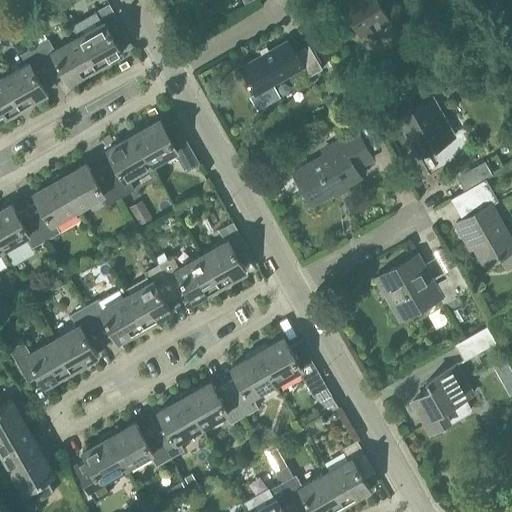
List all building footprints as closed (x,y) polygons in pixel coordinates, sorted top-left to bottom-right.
[(402,40),(378,0),(339,0),(372,57),(402,40)] [(72,25),(78,36),(96,68),(122,53),(116,43),(128,36),(109,3),(72,25)] [(69,83),(96,68),(78,36),(54,50),(48,38),(47,39),(44,33),(31,41),(34,46),(53,79),(63,73),(69,83)] [(239,67),(253,94),(249,96),(257,110),(280,97),(273,85),(303,68),(308,77),(322,69),(308,45),(295,52),(288,40),(239,67)] [(26,64),(3,77),(21,108),(47,93),(42,85),(53,79),(34,46),(20,54),(26,64)] [(0,119),(21,108),(3,77),(0,78),(0,119)] [(359,99),(351,85),(322,102),(330,115),(359,99)] [(418,157),(455,136),(433,97),(396,118),(418,157)] [(155,108),(147,112),(152,120),(159,116),(155,108)] [(356,118),(362,129),(374,123),(368,111),(356,118)] [(174,152),(180,163),(195,155),(176,122),(175,120),(164,126),(159,119),(134,133),(152,165),(174,152)] [(292,173),(311,205),(312,207),(333,194),(336,198),(349,190),(347,187),(361,178),(356,168),(373,159),(357,130),(322,150),(324,155),(292,173)] [(102,164),(121,197),(134,189),(128,178),(152,165),(134,133),(106,149),(112,159),(102,164)] [(113,141),(109,134),(102,139),(106,145),(113,141)] [(481,181),(485,178),(492,175),(484,161),(473,167),(481,181)] [(106,206),(121,197),(102,164),(91,171),(86,163),(61,177),(79,208),(101,196),(106,206)] [(473,167),(456,177),(464,190),(481,181),(473,167)] [(28,206),(47,239),(60,232),(54,222),(79,208),(61,177),(33,193),(38,201),(28,206)] [(511,266),(511,236),(493,203),(498,200),(485,178),(481,181),(464,190),(450,198),(462,219),(455,223),(463,237),(467,235),(483,265),(498,256),(506,270),(511,266)] [(130,207),(140,224),(152,218),(142,200),(130,207)] [(32,248),(47,239),(28,206),(16,213),(11,204),(0,209),(0,243),(3,249),(25,237),(32,248)] [(225,242),(202,254),(220,286),(246,271),(240,261),(252,254),(233,221),(218,230),(225,242)] [(127,238),(131,245),(140,241),(137,234),(127,238)] [(462,303),(458,295),(469,289),(456,265),(454,266),(443,246),(432,252),(444,272),(447,277),(434,284),(417,254),(376,278),(400,319),(415,310),(419,318),(447,302),(451,310),(462,303)] [(220,286),(202,254),(179,268),(172,256),(159,264),(177,297),(187,291),(193,301),(220,286)] [(166,303),(177,297),(159,264),(144,272),(147,277),(125,289),(145,326),(171,311),(166,303)] [(98,298),(84,306),(103,339),(113,334),(118,342),(145,326),(125,289),(123,286),(99,300),(98,298)] [(92,345),(103,339),(84,306),(70,314),(77,326),(54,339),(71,370),(97,355),(92,345)] [(454,344),(464,361),(496,342),(486,326),(454,344)] [(284,337),(257,352),(275,383),(298,370),(305,382),(310,391),(324,382),(319,373),(300,340),(289,347),(284,337)] [(44,386),(71,370),(54,339),(31,352),(25,341),(9,349),(27,382),(39,376),(44,386)] [(275,383),(257,352),(231,367),(236,377),(225,383),(244,416),(258,408),(251,396),(275,383)] [(449,420),(452,421),(469,411),(470,408),(464,398),(472,393),(456,365),(426,382),(431,390),(413,401),(430,431),(449,420)] [(210,381),(184,396),(201,427),(224,414),(230,424),(244,416),(225,383),(215,389),(210,381)] [(201,427),(184,396),(157,411),(162,419),(152,425),(170,457),(184,450),(178,440),(201,427)] [(0,450),(1,453),(33,436),(11,398),(3,403),(0,397),(0,450)] [(330,412),(329,415),(331,419),(335,420),(339,418),(339,415),(337,411),(334,410),(330,412)] [(135,422),(108,437),(126,468),(150,454),(156,466),(170,457),(152,425),(140,431),(135,422)] [(54,474),(33,436),(1,453),(23,491),(19,493),(27,507),(53,492),(46,478),(54,474)] [(126,468),(108,437),(82,451),(87,461),(76,468),(95,501),(110,492),(103,481),(126,468)] [(348,460),(325,473),(343,504),(370,489),(364,479),(376,473),(357,440),(342,448),(348,460)] [(296,474),(293,476),(287,465),(276,471),(282,482),(281,482),(298,511),(306,511),(311,510),(312,511),(328,511),(343,504),(325,473),(302,486),(296,474)] [(184,477),(190,487),(197,483),(191,473),(184,477)] [(298,511),(281,482),(267,490),(244,503),(249,511),(298,511)]
